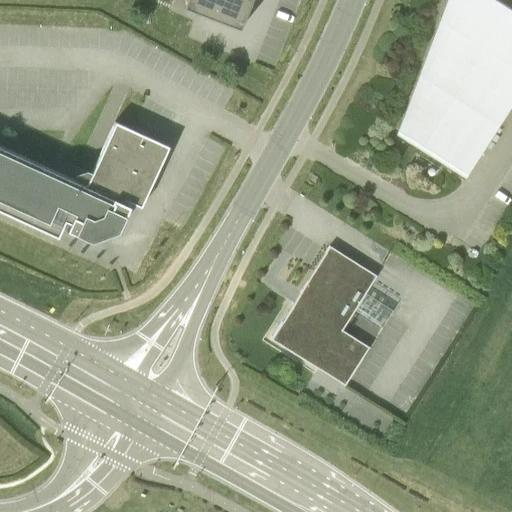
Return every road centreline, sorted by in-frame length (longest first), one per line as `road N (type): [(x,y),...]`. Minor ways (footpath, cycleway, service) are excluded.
road 1 (unclassified): [(129,406),(324,58),(348,0)]
road 2 (tertiary): [(318,511),(129,406)]
road 3 (tertiary): [(129,406),(0,339)]
road 4 (unclassified): [(34,511),(85,478),(129,406)]
